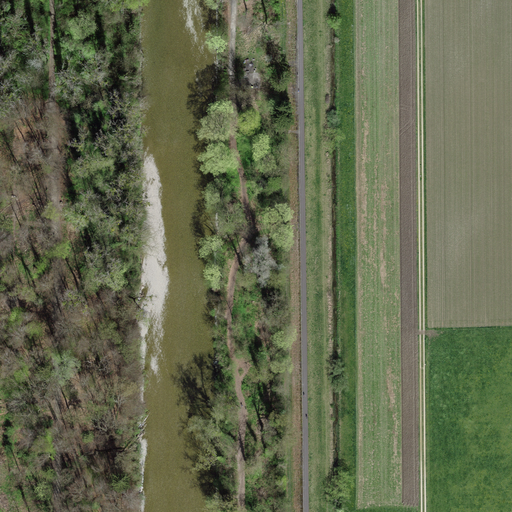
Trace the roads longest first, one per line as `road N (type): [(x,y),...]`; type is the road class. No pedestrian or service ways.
road 1 (track): [(50,0),(67,511)]
road 2 (track): [(426,511),(425,0)]
